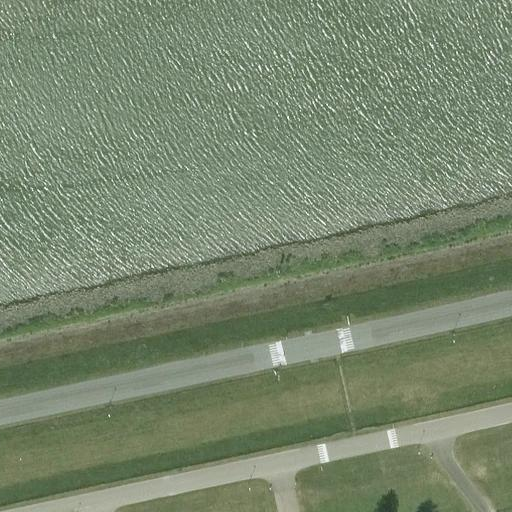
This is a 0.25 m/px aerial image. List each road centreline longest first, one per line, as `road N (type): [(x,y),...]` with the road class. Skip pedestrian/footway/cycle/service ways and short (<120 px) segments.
road 1 (secondary): [(0,415),(511,303)]
road 2 (unclassified): [(57,511),(511,411)]
